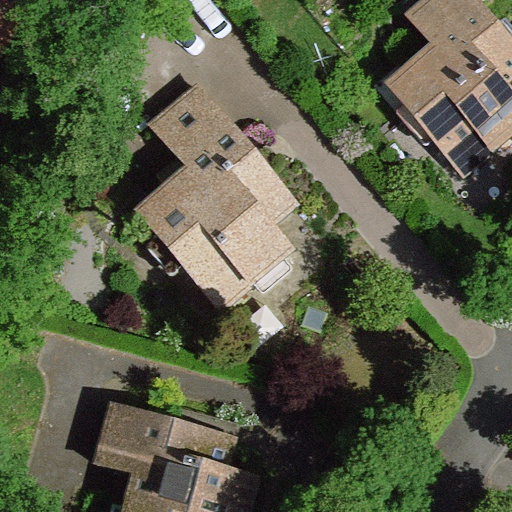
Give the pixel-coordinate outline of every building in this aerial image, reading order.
[(25,0),(0,0),(0,9),(13,19),(25,0)] [(511,98),(511,46),(474,0),(441,0),(415,22),(447,59),(430,72),(425,65),(394,92),(464,176),(511,136),(511,100),(511,99),(511,98)] [(0,55),(21,25),(13,19),(0,9),(0,55)] [(297,204),(202,88),(158,128),(191,172),(144,211),(224,315),(293,252),(272,226),(297,204)] [(235,442),(116,410),(100,467),(135,477),(127,511),(247,511),(255,482),(226,474),(235,442)]
